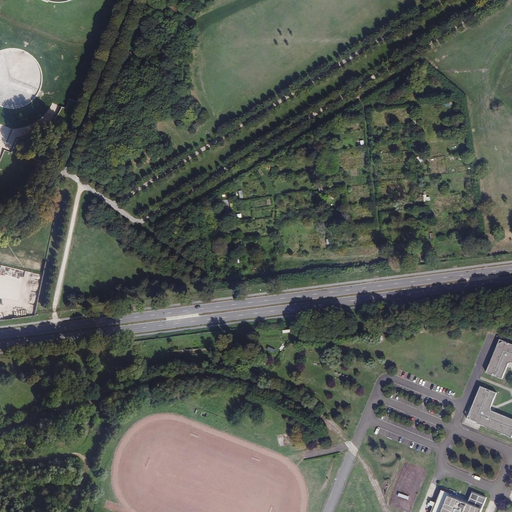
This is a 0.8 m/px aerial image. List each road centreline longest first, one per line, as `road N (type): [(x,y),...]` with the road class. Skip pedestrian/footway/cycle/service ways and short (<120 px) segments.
road 1 (primary): [(0,346),(511,280)]
road 2 (primary): [(511,270),(0,335)]
road 3 (track): [(110,203),(135,223),(495,0)]
road 4 (track): [(440,0),(110,203)]
road 5 (track): [(66,170),(136,0)]
road 6 (track): [(79,180),(55,328)]
road 7 (track): [(0,464),(85,456),(69,511)]
